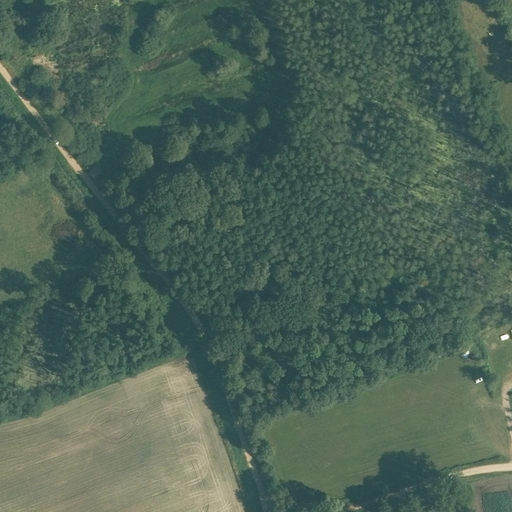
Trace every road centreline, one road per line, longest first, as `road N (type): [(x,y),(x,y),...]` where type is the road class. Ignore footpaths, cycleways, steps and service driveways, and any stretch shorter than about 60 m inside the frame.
road 1 (track): [(270,511),(203,319),(0,59)]
road 2 (track): [(511,464),(344,511)]
